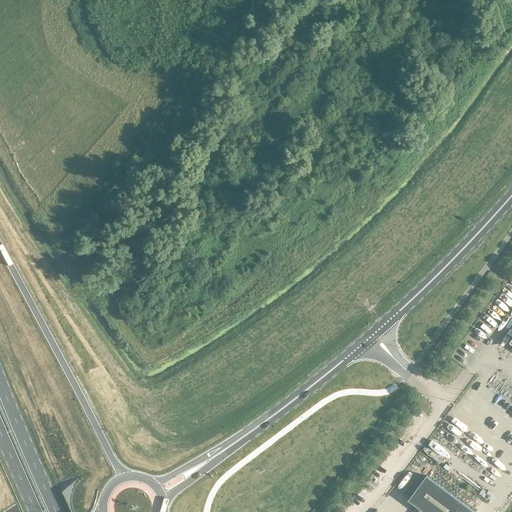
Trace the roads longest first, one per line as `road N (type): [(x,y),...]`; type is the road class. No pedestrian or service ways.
road 1 (trunk): [(126,478),(0,247)]
road 2 (unclassified): [(363,511),(442,403),(373,335)]
road 3 (primary): [(207,462),(373,335)]
road 4 (primary): [(373,335),(511,194)]
road 5 (primary): [(54,511),(0,383)]
